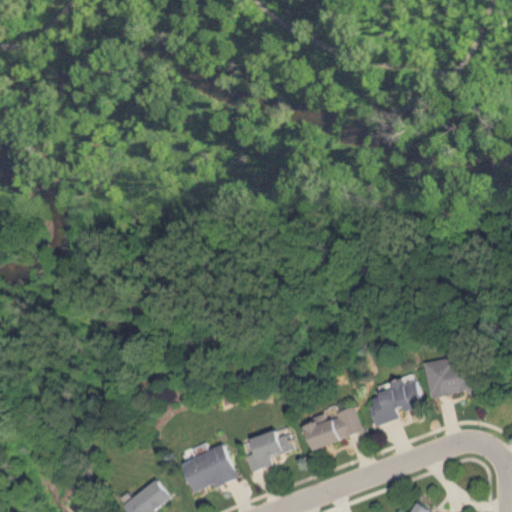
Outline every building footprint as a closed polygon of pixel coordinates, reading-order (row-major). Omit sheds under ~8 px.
[(429,363),(435,398),(484,390),(478,354),(429,363)] [(418,375),(383,386),(385,394),(371,399),(379,424),(428,409),(418,375)] [(359,407),(310,424),(318,450),(367,433),(359,407)] [(276,465),(274,457),(298,450),(292,429),(249,441),(257,471),(276,465)] [(241,477),(227,443),(185,462),(199,495),(241,477)] [(157,511),(175,499),(161,479),(127,504),(132,511),(157,511)] [(435,511),(435,503),(415,505),(415,511),(435,511)]
